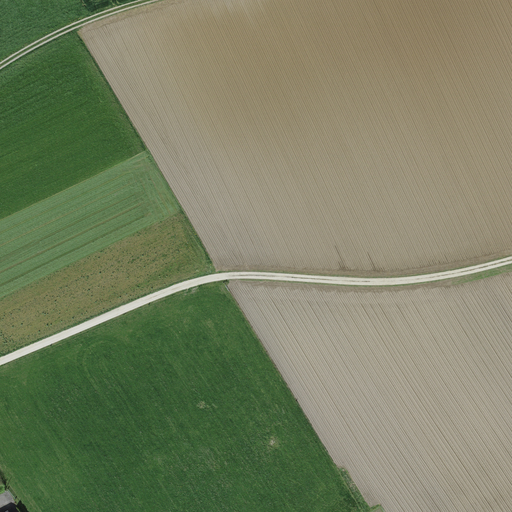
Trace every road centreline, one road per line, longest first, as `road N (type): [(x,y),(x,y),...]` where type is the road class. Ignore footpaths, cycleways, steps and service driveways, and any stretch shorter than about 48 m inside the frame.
road 1 (track): [(0,365),(209,279),(370,285),(511,262)]
road 2 (track): [(148,0),(48,36),(0,65)]
